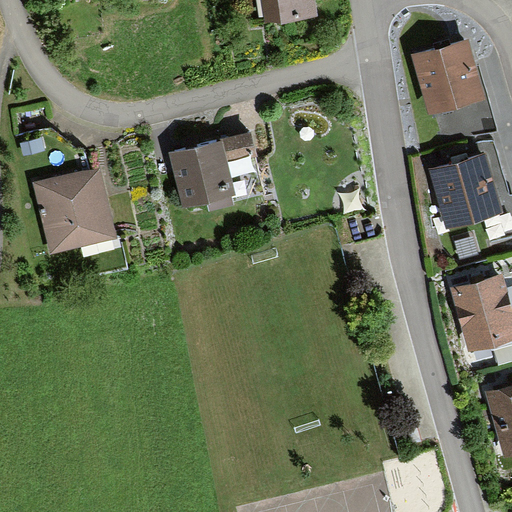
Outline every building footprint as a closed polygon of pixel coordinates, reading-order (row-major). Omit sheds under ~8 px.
[(263,0),(265,12),(317,6),(315,0),(263,0)] [(438,40),(411,49),(429,107),(485,90),(467,32),(438,40)] [(187,142),(171,147),(186,203),(206,197),(209,209),(236,202),(233,192),(240,190),(231,159),(258,152),(250,125),(187,142)] [(455,157),(430,164),(448,220),(503,203),(486,147),(455,157)] [(100,162),(32,178),(49,251),(117,234),(109,197),(100,162)] [(511,302),(502,267),(451,280),(468,344),(511,332),(511,302)] [(511,380),(503,382),(487,386),(504,451),(511,448),(511,380)]
